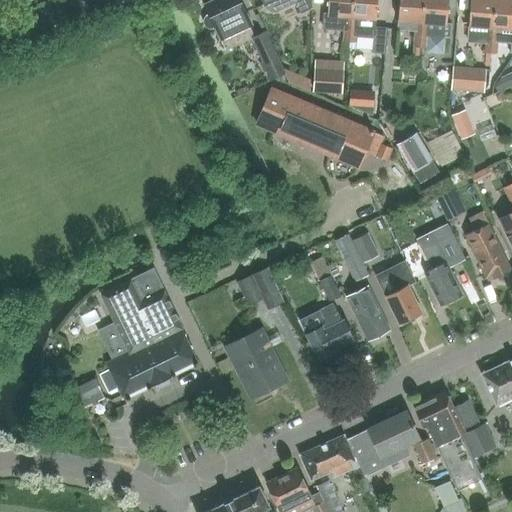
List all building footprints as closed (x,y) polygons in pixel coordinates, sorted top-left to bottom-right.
[(241,0),(212,0),(204,4),(209,13),(206,15),(205,17),(204,20),(206,25),(209,26),(212,27),(215,26),(221,38),(250,25),(245,14),(248,13),(241,0)] [(302,12),(314,6),(313,0),(262,0),(264,4),(266,7),(268,10),(271,12),(274,12),(277,12),(298,2),(302,12)] [(323,27),(344,29),(345,28),(356,29),(357,16),(352,16),(353,0),(328,0),(327,13),(324,13),(323,27)] [(375,26),(376,18),(377,0),(353,0),(352,16),(357,16),(356,29),(345,28),(344,29),(343,41),(349,41),(355,42),(356,36),(374,38),(373,52),(385,53),(387,27),(375,26)] [(416,29),(415,33),(427,34),(428,22),(422,22),(423,0),(399,0),(397,29),(399,30),(399,28),(416,29)] [(427,34),(415,33),(414,46),(420,46),(426,47),(426,52),(443,53),(444,36),(450,37),(451,23),(446,23),(448,0),(423,0),(422,22),(428,22),(427,34)] [(493,27),(494,0),(470,0),(468,26),(485,27),(484,39),(497,40),(498,28),(493,27)] [(511,0),(494,0),(493,27),(498,28),(497,40),(484,39),(484,42),(483,52),(496,53),(497,41),(511,42),(510,52),(511,53),(511,0)] [(285,74),(284,70),(265,32),(252,38),(258,50),(255,52),(270,81),(285,74)] [(453,66),(451,90),(484,93),(486,69),(453,66)] [(342,70),(316,68),(314,91),(341,93),(342,70)] [(284,70),(285,74),(288,83),(310,92),(310,89),(311,80),(284,69),(284,70)] [(256,123),(287,136),(290,137),(292,134),(328,149),(326,152),(358,166),(373,131),(271,87),(256,123)] [(350,90),(349,106),(373,116),(374,91),(350,90)] [(442,101),(445,117),(449,116),(451,127),(481,122),(476,95),(442,101)] [(432,161),(416,133),(396,145),(413,173),(432,161)] [(511,183),(502,188),(511,208),(511,212),(497,220),(502,230),(504,229),(511,245),(511,183)] [(466,212),(453,185),(434,194),(447,221),(466,212)] [(488,281),(511,269),(498,241),(488,223),(464,236),(473,254),(474,253),(488,281)] [(447,225),(417,240),(431,268),(423,272),(439,304),(461,294),(448,267),(464,260),(447,225)] [(363,261),(378,254),(367,233),(353,240),(363,261)] [(417,246),(401,253),(411,272),(426,264),(417,246)] [(345,259),(355,280),(366,274),(356,254),(345,259)] [(319,281),(330,275),(321,257),(311,262),(319,281)] [(267,309),(282,301),(267,268),(237,282),(248,304),(262,298),(267,309)] [(385,295),(400,324),(422,313),(399,268),(388,274),(396,290),(385,295)] [(330,275),(319,281),(329,301),(340,295),(330,275)] [(131,280),(102,294),(116,324),(117,323),(125,339),(128,338),(134,350),(107,363),(124,396),(151,383),(152,385),(171,376),(170,373),(197,360),(181,327),(182,326),(164,291),(142,301),(131,280)] [(345,296),(367,340),(389,329),(367,285),(345,296)] [(335,349),(353,340),(335,303),(319,311),(325,323),(321,325),(322,326),(306,335),(319,361),(336,352),(335,349)] [(266,391),(289,380),(262,328),(225,346),(250,398),(266,390),(266,391)] [(511,358),(502,363),(510,379),(511,378),(511,358)] [(495,406),(511,397),(511,378),(510,379),(502,363),(480,374),(495,406)] [(485,477),(474,456),(462,431),(465,430),(449,398),(450,397),(440,393),(439,395),(414,407),(423,425),(427,424),(460,489),(485,477)] [(464,427),(477,421),(468,401),(454,407),(464,427)] [(407,409),(348,437),(365,473),(409,452),(405,442),(420,435),(407,409)] [(463,433),(474,456),(496,445),(486,423),(463,433)] [(300,454),(305,464),(311,478),(332,469),(334,476),(353,468),(354,470),(359,468),(345,434),(300,454)] [(436,458),(428,438),(413,445),(421,464),(436,458)] [(328,511),(319,493),(312,496),(298,466),(267,481),(281,511),(279,511),(278,511),(303,511),(311,508),(312,511),(328,511)] [(319,493),(328,511),(342,511),(329,481),(316,486),(319,493)] [(202,511),(258,511),(270,507),(259,485),(202,511)] [(438,500),(440,511),(461,511),(457,495),(438,500)]
